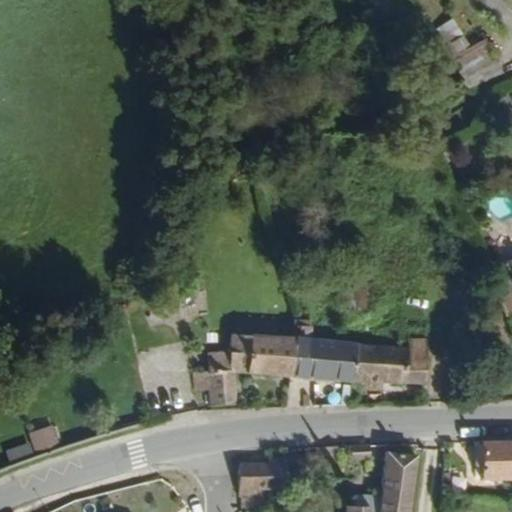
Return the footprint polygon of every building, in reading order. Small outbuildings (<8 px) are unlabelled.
[(453,68),(464,86),(496,66),(486,49),(472,56),(460,37),(450,45),(461,63),(453,68)] [(511,265),(482,279),(501,320),(511,315),(511,265)] [(352,286),(352,307),(366,308),(367,286),(352,286)] [(301,336),(286,335),(285,346),(305,348),(301,336)] [(239,381),(283,384),(285,346),(226,343),(227,363),(238,363),(239,381)] [(285,346),(283,384),(345,388),(347,350),(305,348),(285,346)] [(401,346),(400,353),(401,364),(420,364),(420,347),(401,346)] [(347,350),(345,388),(420,392),(420,364),(401,364),(400,353),(347,350)] [(206,384),(229,382),(239,381),(238,363),(227,363),(205,364),(205,380),(206,384)] [(202,400),(203,414),(232,410),(229,382),(206,384),(205,380),(189,381),(190,400),(202,400)] [(30,434),(37,452),(61,443),(54,425),(30,434)] [(8,450),(11,461),(35,453),(32,442),(8,450)] [(511,448),(479,449),(479,473),(473,474),(473,487),(511,485),(511,448)] [(365,467),(365,454),(345,454),(345,467),(365,467)] [(332,455),(312,456),(312,482),(321,482),(332,483),(332,455)] [(405,511),(414,462),(386,459),(380,503),(360,502),(359,511),(405,511)] [(250,478),(235,478),(236,504),(250,504),(250,500),(285,500),(284,470),(268,470),(267,474),(251,475),(250,478)] [(298,482),(297,507),(320,507),(321,482),(312,482),(298,482)] [(468,511),(469,503),(453,502),(452,511),(468,511)]
